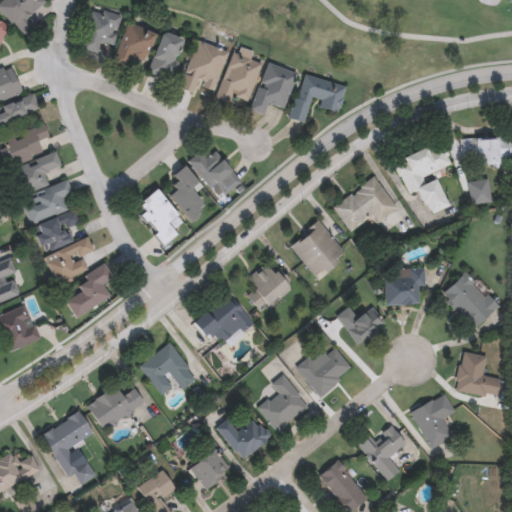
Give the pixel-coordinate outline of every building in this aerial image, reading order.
[(27,20),(35,29),(23,40),(0,16),(0,2),(2,0),(39,0),(43,4),(27,20)] [(112,48),(98,44),(95,55),(79,51),(90,10),(120,19),(112,48)] [(0,48),(8,31),(0,26),(0,48)] [(111,66),(124,26),(153,35),(144,65),(128,60),(125,71),(111,66)] [(146,75),(161,35),(184,43),(169,83),(146,75)] [(178,91),(196,44),(226,55),(211,93),(195,87),(192,97),(178,91)] [(259,65),(247,104),(230,98),(227,108),(214,104),(230,55),(259,65)] [(282,111),(267,106),(263,118),(249,113),(265,66),(294,76),(282,111)] [(19,97),(0,103),(0,72),(9,69),(19,97)] [(336,116),(316,111),(319,103),(309,100),(302,126),(288,122),(301,77),(344,89),(336,116)] [(38,116),(0,127),(0,109),(33,99),(38,116)] [(10,168),(1,143),(42,127),(47,140),(36,144),(41,157),(10,168)] [(507,141),(508,167),(460,168),(459,142),(507,141)] [(446,210),(427,217),(417,193),(406,198),(392,165),(441,145),(451,169),(432,177),(446,210)] [(209,194),(185,164),(198,154),(203,161),(213,153),(238,185),(222,198),(215,189),(209,194)] [(46,189),(20,198),(11,172),(54,157),(59,170),(42,176),(46,189)] [(165,197),(177,187),(170,179),(181,169),(196,186),(189,192),(203,209),(187,223),(165,197)] [(331,210),(372,180),(395,211),(375,225),(370,219),(348,234),(331,210)] [(65,214),(28,226),(20,201),(66,186),(70,197),(61,200),(65,214)] [(174,237),(161,247),(132,210),(154,193),(175,219),(165,226),(174,237)]
